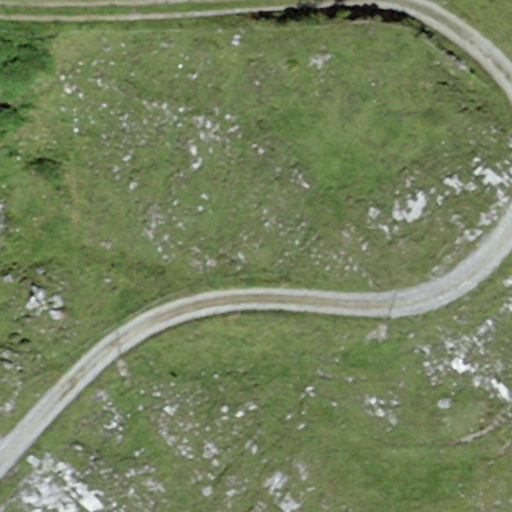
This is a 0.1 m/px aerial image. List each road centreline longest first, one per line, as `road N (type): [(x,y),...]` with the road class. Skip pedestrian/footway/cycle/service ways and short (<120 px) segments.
road 1 (track): [(0,472),(107,355),(185,309),(274,298),(399,307),(486,277),(511,242)]
road 2 (track): [(330,0),(78,13),(0,9)]
road 3 (track): [(511,78),(498,57),(411,0)]
